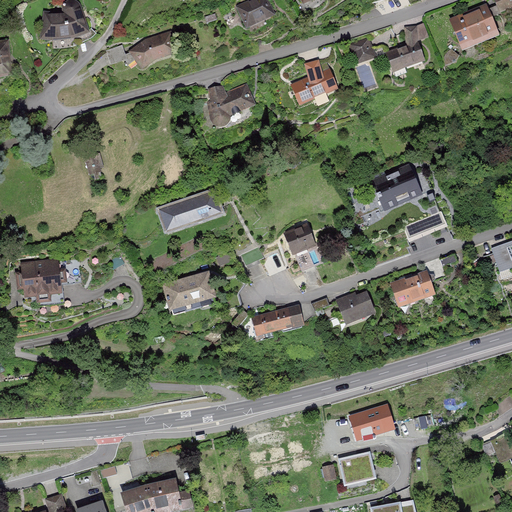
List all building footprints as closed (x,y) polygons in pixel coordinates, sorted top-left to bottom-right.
[(272,0),(261,0),(241,10),(252,30),(280,15),(272,0)] [(511,0),(495,0),(500,12),(511,7),(511,0)] [(492,8),(456,24),(469,52),(505,37),(492,8)] [(88,10),(50,17),(55,44),(93,37),(88,10)] [(0,84),(21,76),(3,34),(0,35),(0,84)] [(174,37),(137,54),(145,73),(182,56),(174,37)] [(352,42),(355,62),(376,59),(372,39),(352,42)] [(426,39),(393,53),(402,73),(434,60),(426,39)] [(314,78),(297,86),(308,108),(347,90),(337,67),(330,70),(326,62),(310,67),(314,78)] [(227,86),(210,93),(222,121),(260,105),(252,84),(230,93),(227,86)] [(85,157),(90,174),(106,169),(101,152),(85,157)] [(410,164),(371,180),(385,212),(423,196),(410,164)] [(222,189),(165,211),(175,237),(232,215),(222,189)] [(404,228),(410,243),(448,228),(442,212),(404,228)] [(311,225),(290,235),(286,237),(294,256),(320,244),(311,225)] [(511,244),(497,249),(506,277),(511,274),(511,244)] [(218,257),(221,265),(234,261),(232,252),(218,257)] [(64,265),(29,269),(32,296),(67,292),(64,265)] [(435,276),(399,289),(406,309),(442,296),(435,276)] [(217,278),(171,294),(179,317),(225,300),(217,278)] [(375,293),(341,306),(350,328),(384,315),(375,293)] [(304,323),(300,309),(277,316),(280,329),(304,323)] [(280,329),(277,316),(253,322),(257,336),(280,329)] [(389,405),(350,417),(358,442),(396,430),(389,405)] [(511,433),(486,446),(491,456),(501,452),(506,463),(511,459),(511,433)] [(376,455),(345,463),(352,489),(383,481),(376,455)] [(255,460),(244,463),(249,482),(260,479),(255,460)] [(325,479),(337,479),(336,464),(324,465),(325,479)] [(102,469),(104,476),(118,472),(116,465),(102,469)] [(185,483),(156,491),(161,511),(173,511),(191,507),(185,483)] [(161,511),(156,491),(127,498),(130,511),(161,511)] [(54,511),(70,511),(72,511),(67,496),(51,500),(54,511)] [(415,511),(413,501),(371,511),(415,511)]
